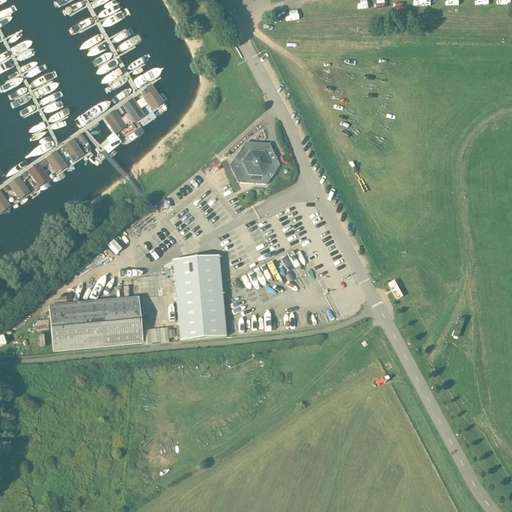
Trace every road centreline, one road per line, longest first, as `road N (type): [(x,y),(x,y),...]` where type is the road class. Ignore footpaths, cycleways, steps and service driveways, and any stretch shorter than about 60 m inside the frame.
road 1 (unclassified): [(493,511),(379,308)]
road 2 (track): [(383,315),(297,397),(205,456)]
